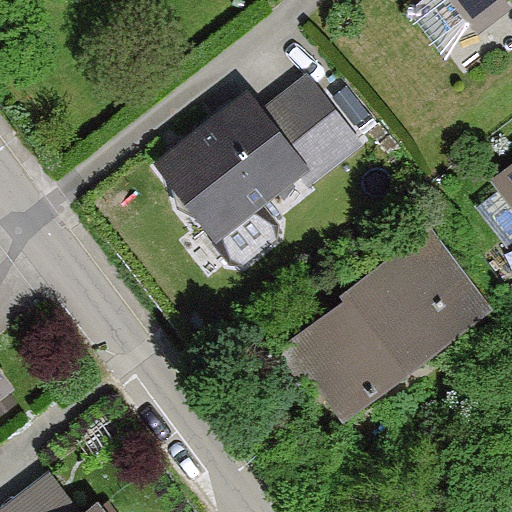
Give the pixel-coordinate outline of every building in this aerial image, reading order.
[(511,0),(457,0),(483,34),(511,10),(511,0)] [(138,160),(219,266),(367,154),(304,71),(259,104),(242,82),(138,160)] [(511,162),(490,180),(511,207),(511,162)] [(292,329),(357,415),(484,320),(418,234),(292,329)] [(0,374),(0,403),(14,393),(0,374)] [(101,511),(94,502),(84,510),(81,511),(101,511)]
